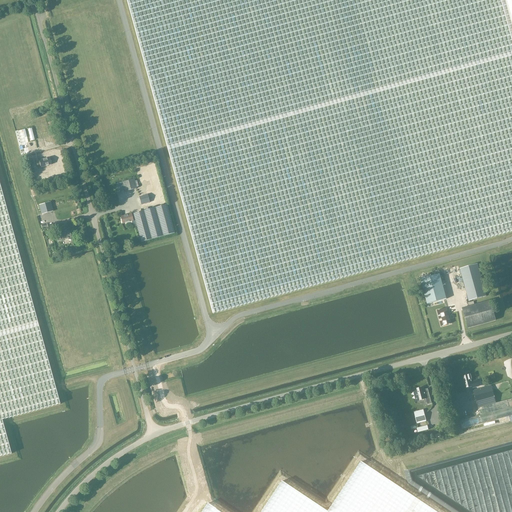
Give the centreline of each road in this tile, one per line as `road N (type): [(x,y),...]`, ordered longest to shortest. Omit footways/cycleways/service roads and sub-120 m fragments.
road 1 (unclassified): [(154,434),(33,0)]
road 2 (unclassified): [(154,434),(511,333)]
road 3 (unclassified): [(58,511),(97,470),(154,434)]
